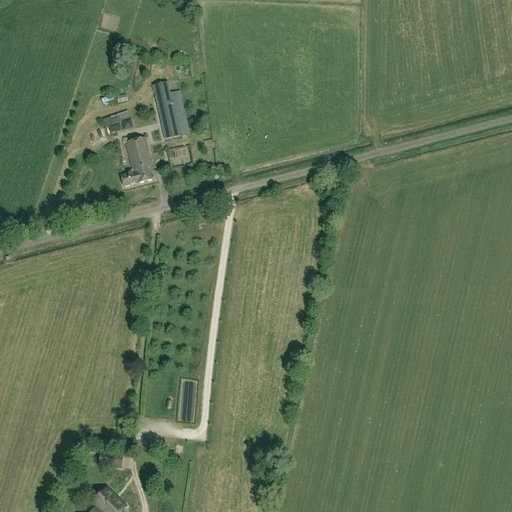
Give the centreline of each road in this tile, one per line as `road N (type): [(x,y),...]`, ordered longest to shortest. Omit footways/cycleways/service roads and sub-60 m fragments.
road 1 (unclassified): [(0,250),(511,118)]
road 2 (unknown): [(150,211),(132,449)]
